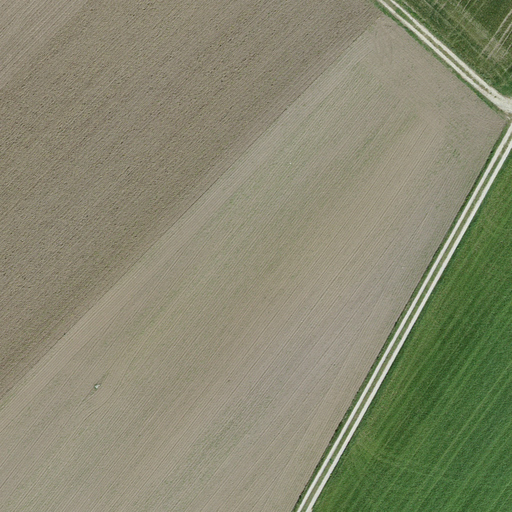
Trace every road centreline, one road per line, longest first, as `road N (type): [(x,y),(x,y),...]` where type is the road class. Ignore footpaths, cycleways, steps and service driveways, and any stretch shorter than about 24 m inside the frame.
road 1 (track): [(305,511),(511,144)]
road 2 (track): [(511,115),(384,0)]
